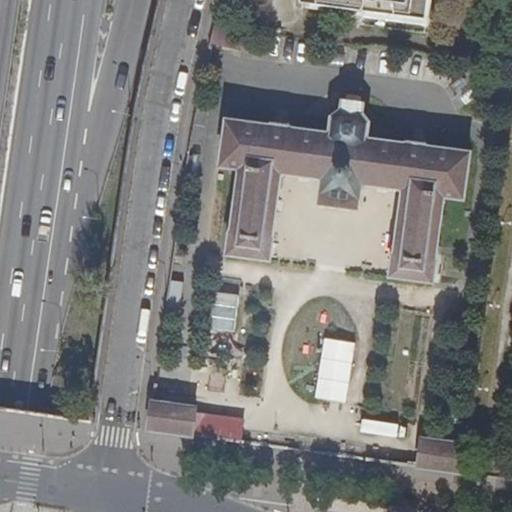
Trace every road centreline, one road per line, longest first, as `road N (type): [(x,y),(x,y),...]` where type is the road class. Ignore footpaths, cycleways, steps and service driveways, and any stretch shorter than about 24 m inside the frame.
road 1 (residential): [(188,0),(158,125),(111,490)]
road 2 (trunk): [(8,410),(80,208),(133,0)]
road 3 (trunk): [(8,410),(66,0)]
